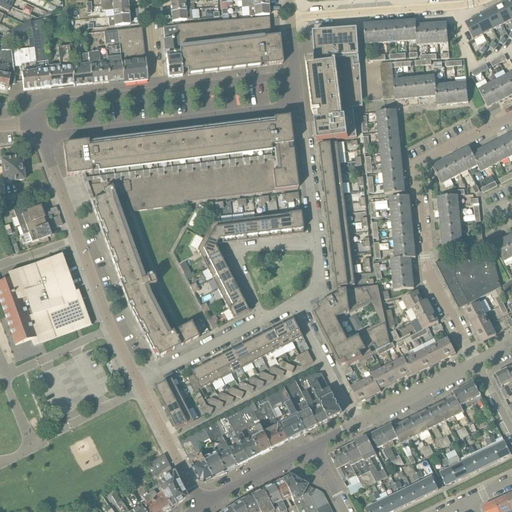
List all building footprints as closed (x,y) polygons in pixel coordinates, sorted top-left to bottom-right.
[(0,0),(0,2),(11,8),(13,3),(8,1),(7,1),(4,0),(0,0)] [(172,13),(186,11),(185,5),(197,4),(196,0),(187,0),(170,2),(172,13)] [(0,8),(9,13),(11,8),(0,2),(0,8)] [(33,8),(26,4),(23,11),(31,14),(33,8)] [(113,17),(128,16),(129,16),(127,4),(101,7),(101,12),(113,11),(113,17)] [(495,9),(494,10),(503,26),(511,21),(511,20),(504,5),(500,7),(499,7),(495,9)] [(248,8),(249,18),(269,16),(268,6),(254,7),(248,8)] [(490,12),(485,15),(493,31),(503,26),(494,10),(490,12),(490,11),(489,12),(490,12)] [(173,23),(193,21),(191,11),(186,11),(172,13),(173,23)] [(480,17),(475,19),(484,36),(493,31),(485,15),(481,17),(480,16),(480,17)] [(129,26),(128,16),(113,17),(108,18),(109,28),(129,26)] [(282,65),(281,55),(279,37),(270,38),(269,18),(177,26),(177,27),(178,41),(180,54),(182,74),(182,71),(187,71),(188,76),(189,76),(189,75),(202,74),(203,74),(216,72),(216,73),(218,73),(218,72),(231,70),(231,71),(232,71),(232,70),(245,69),(246,69),(246,68),(259,67),(261,67),(260,62),(266,61),(267,67),(282,65)] [(471,22),(465,24),(474,41),(484,36),(475,19),(475,20),(471,22),(471,21),(470,21),(471,22)] [(50,88),(48,67),(47,62),(46,63),(41,20),(30,24),(31,30),(32,37),(36,72),(38,90),(50,88)] [(405,22),(395,23),(397,44),(407,43),(405,22)] [(416,22),(405,22),(407,43),(416,42),(418,42),(416,26),(416,22)] [(10,36),(10,42),(31,30),(30,24),(30,23),(10,35),(10,36)] [(395,23),(385,24),(387,45),(397,44),(395,23)] [(385,24),(375,25),(376,45),(386,45),(387,45),(385,24)] [(447,24),(436,25),(437,46),(438,46),(448,45),(447,24)] [(369,25),(364,25),(364,30),(366,46),(376,45),(375,25),(369,25)] [(436,25),(426,26),(427,46),(437,46),(436,25)] [(418,42),(416,42),(417,47),(427,46),(426,26),(416,26),(418,42)] [(165,42),(178,41),(177,27),(163,28),(165,42)] [(148,81),(146,61),(142,29),(132,30),(118,31),(123,82),(127,82),(127,84),(148,81)] [(363,108),(363,102),(358,30),(313,33),(315,61),(307,62),(313,116),(319,115),(319,121),(315,122),(318,143),(357,138),(353,109),(363,108)] [(108,84),(123,82),(118,31),(104,33),(106,50),(105,50),(108,84)] [(0,56),(0,61),(13,64),(11,52),(10,42),(10,36),(3,39),(0,56)] [(24,91),(38,90),(36,72),(32,37),(28,37),(28,40),(28,50),(11,52),(13,64),(15,77),(22,76),(24,91)] [(166,55),(180,54),(178,41),(165,42),(166,55)] [(50,88),(73,86),(72,67),(69,47),(58,48),(60,66),(48,67),(50,88)] [(92,85),(108,84),(105,50),(96,51),(97,51),(90,53),(90,54),(89,55),(92,85)] [(182,77),(182,74),(180,54),(166,55),(166,56),(168,79),(182,77)] [(73,87),(83,86),(92,85),(89,55),(88,55),(82,56),(83,66),(81,66),(72,67),(73,86),(73,87)] [(498,60),(500,64),(507,61),(505,56),(498,60)] [(493,68),(500,64),(498,60),(491,64),(493,68)] [(15,77),(13,64),(0,61),(0,88),(8,90),(9,85),(15,84),(15,77)] [(482,74),(489,70),(486,66),(479,69),(482,74)] [(506,99),(511,96),(511,87),(507,76),(497,81),(506,99)] [(427,98),(436,97),(435,92),(437,91),(436,87),(435,77),(425,78),(427,98)] [(417,99),(427,98),(425,78),(415,79),(417,99)] [(406,100),(417,99),(415,79),(404,80),(406,100)] [(395,102),(406,100),(404,80),(393,81),(393,82),(394,88),(395,94),(395,100),(395,102)] [(497,104),(506,99),(497,81),(488,86),(497,104)] [(456,85),(458,105),(468,103),(466,83),(456,85)] [(448,106),(458,105),(456,85),(446,86),(448,106)] [(437,107),(448,106),(446,86),(436,87),(437,91),(435,92),(436,97),(437,107)] [(488,109),(497,104),(488,86),(479,91),(488,109)] [(377,124),(397,122),(396,111),(376,114),(377,124)] [(91,204),(111,197),(116,195),(126,194),(132,213),(188,206),(187,203),(298,189),(289,119),(273,121),(274,126),(268,127),(267,121),(266,122),(253,124),(253,123),(252,123),(252,124),(239,125),(237,125),(237,126),(224,127),(223,127),(210,129),(210,128),(209,129),(196,131),(196,130),(195,130),(195,131),(182,133),(182,132),(180,132),(180,133),(167,134),(166,134),(153,136),(153,135),(152,136),(139,138),(139,137),(137,137),(137,138),(124,140),(124,139),(123,139),(123,140),(110,141),(109,141),(96,143),(96,142),(94,143),(95,148),(89,149),(88,143),(63,146),(67,178),(81,176),(91,204)] [(378,134),(398,132),(397,122),(377,124),(378,134)] [(379,144),(399,142),(398,132),(378,134),(379,144)] [(509,159),(511,157),(511,143),(509,136),(500,141),(509,159)] [(500,164),(509,159),(500,141),(490,146),(500,164)] [(380,155),(401,153),(399,142),(379,144),(380,155)] [(321,156),(339,154),(338,144),(318,146),(319,147),(319,152),(321,152),(321,156)] [(491,169),(500,164),(490,146),(482,150),(491,169)] [(482,173),(473,155),(469,148),(460,153),(469,171),(478,167),(481,174),(482,173)] [(482,173),(491,169),(482,150),(473,155),(482,173)] [(381,165),(402,163),(401,153),(380,155),(381,165)] [(460,176),(469,171),(460,153),(451,158),(460,176)] [(321,167),(340,164),(339,154),(321,156),(322,161),(321,161),(321,166),(321,167)] [(451,181),(460,176),(451,158),(442,163),(451,181)] [(0,168),(0,209),(7,209),(4,184),(24,181),(23,170),(21,159),(1,161),(2,168),(0,168)] [(382,175),(403,173),(402,163),(381,165),(382,175)] [(442,185),(451,181),(442,163),(432,167),(436,174),(442,185)] [(324,177),(342,175),(340,164),(321,167),(322,172),(323,172),(324,177)] [(383,185),(404,183),(403,173),(382,175),(383,185)] [(324,187),(343,185),(342,175),(324,177),(324,181),(323,182),(324,187),(323,187),(324,187)] [(501,185),(509,181),(506,177),(499,181),(501,185)] [(385,196),(405,194),(404,183),(383,185),(385,196)] [(490,191),(497,187),(495,183),(488,186),(490,191)] [(326,197),(344,195),(343,185),(324,187),(324,192),(326,192),(326,197)] [(483,194),(490,191),(488,186),(481,190),(483,194)] [(293,200),(299,200),(298,193),(286,195),(286,201),(287,204),(293,203),(293,200)] [(326,207),(345,205),(344,195),(326,197),(327,202),(326,202),(326,207)] [(439,209),(459,207),(458,196),(457,196),(449,197),(438,198),(439,209)] [(96,218),(116,211),(111,197),(91,204),(96,218)] [(390,210),(410,208),(409,197),(389,199),(390,210)] [(329,217),(347,215),(345,205),(326,207),(326,208),(327,213),(328,213),(329,217)] [(20,227),(43,218),(40,209),(32,212),(27,213),(25,207),(14,211),(20,227)] [(440,219),(460,217),(459,207),(439,209),(440,219)] [(391,220),(411,218),(410,208),(390,210),(391,220)] [(101,233),(121,225),(116,211),(96,218),(101,233)] [(291,236),(303,234),(301,214),(288,215),(291,236)] [(280,237),(291,236),(288,215),(277,217),(280,237)] [(328,228),(348,225),(347,215),(329,217),(329,222),(328,222),(329,227),(328,227),(328,228)] [(269,239),(280,237),(277,217),(266,218),(269,239)] [(441,229),(461,227),(460,217),(440,219),(441,229)] [(29,234),(47,228),(43,218),(20,227),(23,236),(29,234)] [(257,240),(269,239),(266,218),(255,219),(257,240)] [(392,230),(412,228),(411,218),(391,220),(392,230)] [(246,241),(257,240),(255,219),(244,221),(246,241)] [(235,243),(246,241),(244,221),(232,222),(235,243)] [(227,244),(235,243),(232,222),(221,223),(223,243),(226,242),(227,244)] [(219,243),(223,243),(221,223),(211,225),(205,236),(219,243)] [(106,247),(126,239),(121,225),(101,233),(106,247)] [(331,238),(349,235),(348,225),(328,228),(329,228),(329,233),(331,233),(331,238)] [(442,239),(462,237),(461,227),(441,229),(442,239)] [(47,228),(29,234),(32,244),(42,240),(50,237),(47,228)] [(393,240),(413,238),(412,228),(392,230),(393,240)] [(331,248),(350,245),(349,235),(331,238),(332,242),(331,242),(331,247),(331,248)] [(443,250),(463,248),(462,237),(442,239),(443,250)] [(394,250),(414,248),(413,238),(393,240),(394,250)] [(111,261),(131,254),(126,239),(106,247),(111,261)] [(202,260),(219,251),(217,247),(203,239),(197,251),(202,260)] [(504,263),(511,259),(511,255),(505,241),(495,245),(504,263)] [(334,258),(351,256),(350,245),(331,248),(332,256),(333,255),(334,258)] [(403,260),(411,259),(415,259),(414,248),(394,250),(395,260),(403,259),(403,260)] [(207,270),(226,261),(222,253),(220,254),(219,251),(202,260),(207,270)] [(116,275),(137,268),(131,254),(111,261),(116,275)] [(33,347),(90,327),(80,299),(77,300),(61,256),(17,272),(19,276),(0,283),(0,302),(16,346),(31,341),(33,347)] [(333,268),(353,266),(351,256),(334,258),(334,262),(333,263),(334,268),(333,268)] [(391,271),(412,269),(411,259),(403,260),(403,259),(395,260),(390,260),(391,271)] [(459,310),(463,308),(501,289),(494,259),(435,263),(459,310)] [(212,280),(231,270),(226,261),(207,270),(212,280)] [(336,277),(354,275),(353,266),(333,268),(334,268),(334,273),(336,273),(336,277)] [(122,291),(142,283),(137,268),(116,275),(122,291)] [(392,281),(413,279),(412,269),(391,271),(392,281)] [(217,290),(236,281),(231,270),(212,280),(217,290)] [(354,275),(336,277),(337,282),(335,282),(336,288),(336,289),(355,286),(354,275)] [(392,281),(393,292),(414,290),(413,279),(392,281)] [(223,300),(241,291),(236,281),(217,290),(223,300)] [(127,305),(142,297),(146,295),(142,283),(122,291),(127,305)] [(386,323),(382,325),(348,342),(336,319),(372,301),(367,291),(364,293),(361,288),(336,292),(337,296),(317,306),(319,310),(312,313),(320,328),(321,327),(327,337),(325,338),(326,341),(328,340),(333,350),(332,351),(339,366),(346,363),(348,366),(372,353),(370,348),(375,346),(377,350),(390,344),(386,336),(388,335),(386,323)] [(227,310),(246,300),(241,291),(223,300),(227,310)] [(417,306),(423,303),(417,292),(402,301),(407,312),(417,307),(417,306)] [(134,318),(153,309),(146,295),(127,305),(134,318)] [(499,307),(504,305),(500,297),(495,299),(499,307)] [(233,321),(252,311),(246,300),(227,310),(233,321)] [(417,320),(433,312),(427,301),(423,303),(417,306),(417,307),(407,312),(406,313),(411,323),(417,320)] [(470,322),(485,314),(479,304),(464,311),(470,322)] [(503,315),(508,313),(504,305),(499,307),(503,315)] [(141,332),(160,322),(153,309),(134,318),(141,332)] [(417,320),(423,331),(426,330),(439,323),(433,312),(417,320)] [(475,333),(491,325),(485,314),(470,322),(475,333)] [(218,328),(216,323),(218,322),(215,316),(207,320),(210,326),(213,331),(218,329),(218,328)] [(284,325),(293,343),(304,338),(294,320),(284,325)] [(147,345),(167,335),(160,322),(141,332),(147,345)] [(198,339),(198,338),(191,324),(180,330),(187,344),(198,339)] [(283,349),(293,343),(284,325),(274,330),(283,349)] [(435,334),(443,330),(441,325),(433,329),(435,334)] [(496,336),(491,325),(475,333),(481,344),(496,336)] [(177,349),(187,344),(180,330),(172,334),(170,335),(177,349)] [(273,354),(283,349),(274,330),(263,336),(273,354)] [(426,330),(423,331),(418,334),(420,338),(428,334),(426,330)] [(395,342),(400,339),(395,331),(391,334),(395,342)] [(418,334),(407,340),(409,344),(420,338),(418,334)] [(155,361),(177,349),(170,335),(167,337),(167,335),(147,345),(155,361)] [(263,359),(273,354),(263,336),(253,341),(263,359)] [(456,355),(455,352),(448,339),(437,345),(445,360),(456,355)] [(409,344),(407,340),(397,345),(399,349),(409,344)] [(252,364),(263,359),(253,341),(243,346),(252,364)] [(387,352),(395,348),(393,344),(385,348),(387,352)] [(434,366),(445,360),(437,345),(426,350),(434,366)] [(242,369),(252,364),(243,346),(233,351),(242,369)] [(379,356),(387,352),(385,348),(377,352),(379,356)] [(423,371),(434,366),(426,350),(415,356),(423,371)] [(232,375),(242,369),(233,351),(223,356),(232,375)] [(299,363),(311,357),(308,352),(297,357),(299,363)] [(222,380),(232,375),(223,356),(213,361),(222,380)] [(413,376),(423,371),(415,356),(405,361),(413,376)] [(311,357),(299,363),(302,368),(313,363),(311,357)] [(367,366),(375,362),(372,357),(364,361),(367,366)] [(412,377),(413,376),(405,361),(404,358),(393,364),(401,380),(411,375),(412,377)] [(212,385),(222,380),(213,361),(202,367),(212,385)] [(359,370),(367,366),(364,361),(356,365),(359,370)] [(292,373),(295,368),(283,362),(278,365),(280,368),(292,373)] [(390,386),(401,380),(393,364),(382,370),(390,386)] [(201,390),(212,385),(202,367),(192,372),(193,374),(197,381),(201,389),(201,390)] [(345,377),(353,373),(351,368),(343,372),(345,377)] [(380,391),(390,386),(382,370),(371,375),(372,378),(380,393),(381,393),(380,391)] [(511,379),(507,370),(493,377),(499,389),(501,388),(502,391),(501,393),(504,399),(506,400),(511,397),(511,392),(511,390),(511,389),(511,379)] [(191,384),(197,381),(193,374),(188,376),(187,377),(191,384)] [(330,422),(338,417),(340,411),(330,390),(323,394),(318,384),(325,380),(322,375),(322,374),(321,374),(306,376),(330,422)] [(318,428),(330,422),(306,376),(295,382),(318,428)] [(370,398),(380,393),(372,378),(362,383),(370,398)] [(160,400),(178,390),(173,380),(167,383),(155,389),(160,400)] [(201,389),(197,381),(191,384),(195,392),(201,389)] [(306,433),(318,428),(295,382),(283,388),(306,433)] [(359,404),(370,398),(362,383),(351,389),(359,404)] [(475,400),(481,397),(474,383),(464,389),(473,407),(477,405),(475,400)] [(289,442),(306,433),(283,388),(266,397),(289,442)] [(469,409),(473,407),(464,389),(453,394),(455,397),(461,407),(466,404),(469,409)] [(178,390),(160,400),(165,410),(184,401),(178,390)] [(235,390),(233,396),(242,399),(244,394),(235,390)] [(273,451),(289,442),(266,397),(249,405),(273,451)] [(446,401),(455,418),(464,413),(461,407),(455,397),(446,401)] [(184,401),(165,410),(171,420),(189,411),(184,401)] [(446,423),(455,418),(446,401),(437,405),(446,423)] [(199,405),(202,411),(208,414),(211,415),(214,409),(207,406),(204,402),(199,405)] [(261,456),(273,451),(249,405),(238,411),(261,456)] [(437,427),(446,423),(437,405),(428,410),(437,427)] [(428,432),(437,427),(428,410),(419,415),(428,432)] [(189,411),(171,420),(176,431),(182,427),(194,421),(189,411)] [(250,462),(261,456),(238,411),(227,417),(250,462)] [(419,437),(428,432),(419,415),(410,419),(419,437)] [(239,468),(250,462),(227,417),(216,422),(239,468)] [(410,441),(419,437),(410,419),(401,424),(410,441)] [(228,473),(239,468),(216,422),(205,428),(211,440),(219,454),(228,473)] [(401,446),(410,441),(401,424),(393,428),(397,439),(401,446)] [(392,442),(397,439),(393,428),(391,426),(381,431),(390,449),(395,447),(392,442)] [(211,440),(205,428),(192,435),(199,448),(200,446),(211,440)] [(384,446),(386,451),(383,453),(388,461),(389,460),(391,464),(393,463),(390,459),(394,457),(390,449),(381,431),(371,436),(378,450),(384,446)] [(207,484),(214,480),(204,459),(200,451),(199,448),(192,435),(179,441),(200,482),(207,484)] [(355,444),(365,463),(371,460),(377,456),(367,438),(355,444)] [(494,448),(500,461),(511,456),(504,443),(494,448)] [(363,490),(376,484),(365,463),(355,444),(343,450),(358,479),(363,490)] [(489,466),(500,461),(494,448),(483,454),(489,466)] [(355,481),(358,479),(343,450),(332,456),(331,458),(342,479),(343,479),(347,477),(349,481),(354,478),(355,481)] [(228,473),(219,454),(217,454),(212,457),(211,456),(204,459),(214,480),(228,473)] [(478,472),(489,466),(483,454),(472,459),(478,472)] [(456,482),(467,477),(461,464),(457,455),(447,460),(449,465),(449,466),(450,469),(456,482)] [(157,487),(171,509),(176,506),(175,506),(182,501),(184,495),(181,490),(181,489),(173,474),(163,456),(143,467),(157,487)] [(395,458),(400,466),(404,466),(399,456),(395,458)] [(411,466),(416,463),(412,456),(407,458),(411,466)] [(394,466),(400,466),(395,458),(394,457),(390,459),(393,463),(394,466)] [(467,477),(478,472),(472,459),(461,464),(467,477)] [(370,472),(376,484),(388,478),(384,471),(378,474),(371,460),(365,463),(370,472)] [(446,487),(456,482),(450,469),(439,474),(446,487)] [(317,511),(318,511),(315,506),(311,498),(315,491),(307,486),(290,477),(283,481),(297,511),(317,511)] [(427,496),(438,491),(432,478),(421,483),(427,496)] [(297,511),(283,481),(273,486),(285,511),(297,511)] [(416,501),(427,496),(421,483),(410,488),(416,501)] [(285,511),(273,486),(262,491),(272,511),(285,511)] [(159,511),(166,511),(171,509),(157,487),(147,493),(159,511)] [(406,506),(416,501),(410,488),(399,494),(406,506)] [(252,497),(259,511),(272,511),(262,491),(252,497)] [(315,506),(325,501),(322,495),(315,491),(311,498),(315,506)] [(144,511),(159,511),(147,493),(141,497),(143,501),(139,504),(144,511)] [(128,511),(122,503),(117,495),(115,494),(111,497),(117,506),(121,511),(128,511)] [(395,511),(406,506),(399,494),(389,499),(395,511)] [(144,511),(139,504),(132,495),(127,498),(135,510),(132,511),(144,511)] [(241,502),(245,511),(259,511),(252,497),(241,502)] [(511,511),(505,497),(494,502),(498,511),(511,511)] [(382,511),(394,511),(395,511),(389,499),(378,504),(382,511)] [(325,501),(315,506),(318,511),(328,506),(325,501)] [(245,511),(241,502),(229,509),(231,511),(245,511)] [(484,511),(498,511),(494,502),(483,508),(484,511)]
